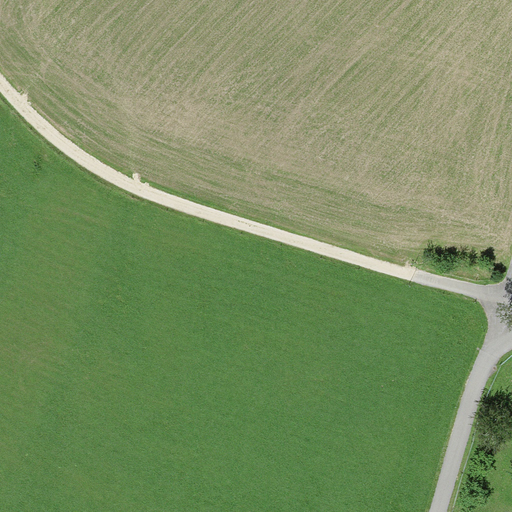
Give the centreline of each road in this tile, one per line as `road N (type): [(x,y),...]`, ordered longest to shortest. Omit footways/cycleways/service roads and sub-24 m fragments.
road 1 (track): [(0,85),(47,136),(121,184),(504,303)]
road 2 (unclassified): [(511,278),(435,511)]
